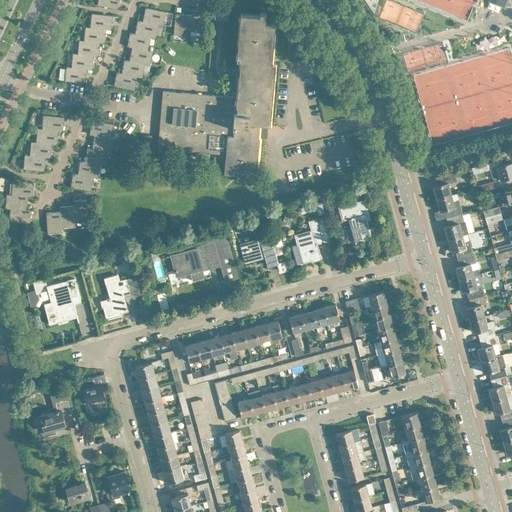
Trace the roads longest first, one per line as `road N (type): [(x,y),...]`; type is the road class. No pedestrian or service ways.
road 1 (residential): [(104,351),(133,332),(423,258)]
road 2 (residential): [(308,417),(456,378)]
road 3 (tertiary): [(423,258),(383,116)]
road 4 (tertiary): [(383,116),(358,58),(317,0)]
road 5 (residential): [(277,511),(260,438),(308,417)]
road 6 (tertiary): [(456,378),(423,258)]
